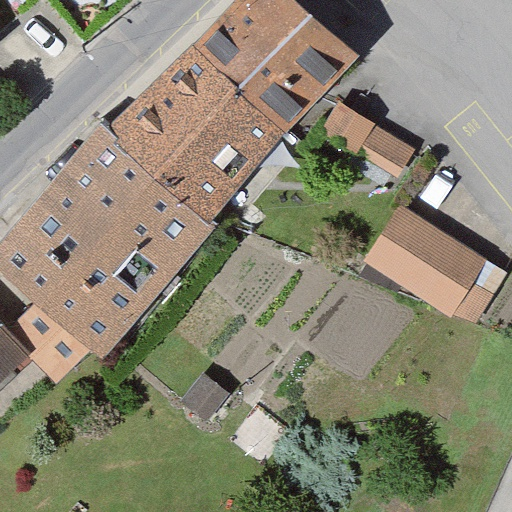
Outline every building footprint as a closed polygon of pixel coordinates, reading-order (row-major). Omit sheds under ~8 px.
[(364,41),(314,0),(222,0),(117,112),(225,206),(364,41)] [(340,98),(323,128),(401,172),(418,142),(340,98)] [(117,112),(110,106),(0,231),(0,253),(105,344),(225,206),(117,112)] [(492,255),(405,202),(368,262),(456,315),(492,255)] [(0,383),(36,349),(0,312),(0,383)]
